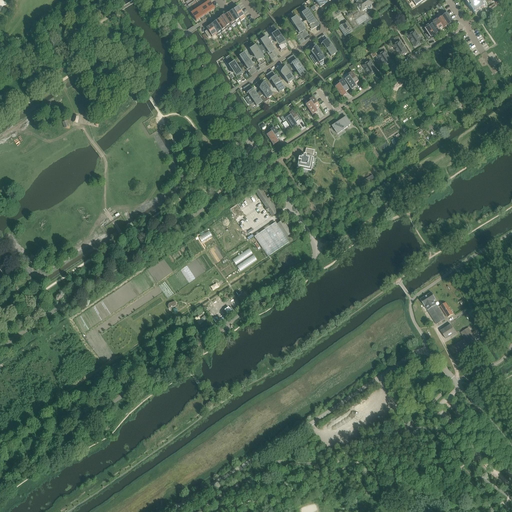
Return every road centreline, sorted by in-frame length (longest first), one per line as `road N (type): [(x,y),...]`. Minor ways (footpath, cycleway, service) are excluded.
road 1 (unclassified): [(0,482),(312,262),(312,241),(262,159)]
road 2 (unclassified): [(169,511),(419,351),(436,360),(511,448)]
road 3 (unknown): [(231,511),(366,473),(451,478),(498,502),(511,500)]
road 4 (residential): [(262,159),(464,25)]
road 5 (residential): [(335,0),(314,13),(324,28),(223,97)]
